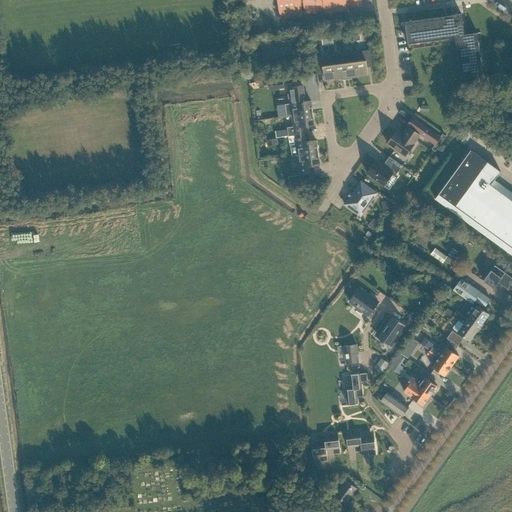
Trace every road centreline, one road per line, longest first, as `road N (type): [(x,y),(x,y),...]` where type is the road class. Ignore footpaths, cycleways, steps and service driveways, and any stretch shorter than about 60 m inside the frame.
road 1 (residential): [(511,338),(387,511)]
road 2 (residential): [(348,163),(333,152),(327,99),(393,86)]
